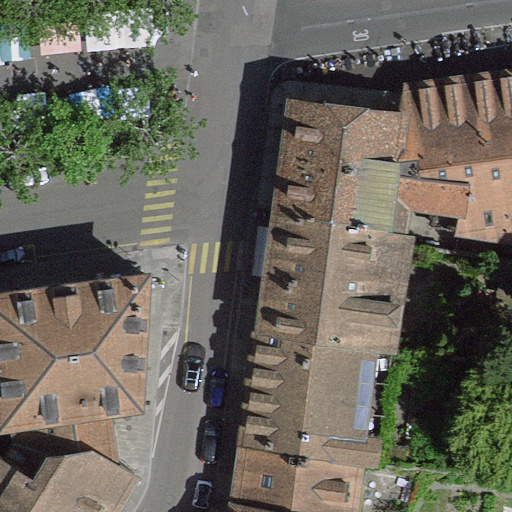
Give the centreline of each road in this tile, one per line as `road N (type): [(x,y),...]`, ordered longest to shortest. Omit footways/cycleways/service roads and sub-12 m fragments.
road 1 (residential): [(171,511),(185,469),(226,189)]
road 2 (residential): [(245,32),(511,2)]
road 3 (residential): [(0,219),(226,189)]
road 4 (residential): [(226,189),(245,32)]
